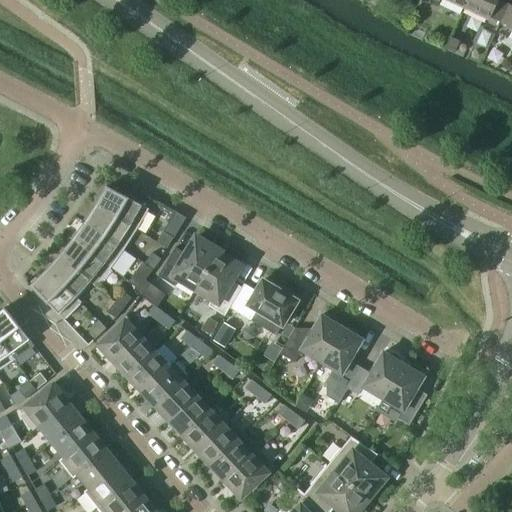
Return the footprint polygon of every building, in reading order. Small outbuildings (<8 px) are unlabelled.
[(495,30),(507,4),(498,0),(466,0),(463,8),(486,18),(483,25),(495,30)] [(511,5),(507,4),(495,30),(507,35),(510,29),(511,30),(511,5)] [(95,205),(136,230),(148,209),(106,186),(95,205)] [(123,249),(136,230),(95,205),(84,222),(123,249)] [(185,218),(174,211),(162,232),(173,238),(185,218)] [(110,268),(123,249),(84,222),(72,239),(110,268)] [(195,289),(218,251),(212,247),(213,245),(203,239),(202,241),(195,237),(185,254),(174,248),(157,276),(174,286),(178,279),(195,289)] [(95,286),(110,268),(72,239),(59,255),(95,286)] [(224,316),(229,308),(241,288),(230,281),(236,272),(237,273),(242,265),(231,259),(230,261),(218,254),(219,252),(218,251),(195,289),(211,299),(207,306),(224,316)] [(144,263),(152,270),(160,259),(152,253),(144,263)] [(95,287),(95,286),(59,255),(45,270),(80,303),(81,302),(75,297),(89,282),(95,287)] [(144,280),(152,270),(144,263),(136,274),(144,280)] [(63,320),(80,303),(45,270),(30,285),(63,320)] [(241,288),(229,308),(249,321),(256,310),(281,326),(296,301),(291,298),(292,294),(284,290),(281,292),(262,280),(255,291),(243,284),(241,288)] [(114,302),(123,308),(131,298),(122,291),(114,302)] [(115,319),(123,308),(114,302),(106,312),(115,319)] [(157,321),(164,314),(153,305),(147,313),(157,321)] [(11,353),(29,340),(4,308),(0,310),(0,340),(14,360),(15,359),(11,353)] [(168,329),(174,322),(164,314),(157,321),(168,329)] [(321,362),(341,327),(338,325),(337,321),(334,317),(329,316),(324,318),(321,315),(308,337),(294,328),(279,354),(294,363),(301,350),(321,362)] [(96,338),(106,329),(98,321),(89,330),(96,338)] [(115,362),(140,338),(126,323),(124,324),(122,322),(100,343),(102,345),(100,347),(115,362)] [(208,322),(202,333),(210,338),(217,326),(208,322)] [(347,388),(359,367),(349,361),(362,340),(358,337),(358,335),(356,331),(353,329),(348,328),(344,329),(341,327),(321,362),(333,369),(326,380),(326,396),(338,403),(347,389),(347,388)] [(190,347),(196,339),(186,331),(180,339),(190,347)] [(128,377),(154,353),(140,338),(115,362),(128,377)] [(196,339),(190,347),(200,354),(206,346),(196,339)] [(0,369),(14,360),(0,340),(0,369)] [(382,399),(403,364),(399,362),(399,358),(395,354),(391,353),(386,354),(382,352),(370,373),(359,367),(347,388),(347,389),(358,395),(363,387),(382,399)] [(142,392),(168,368),(154,353),(128,377),(142,392)] [(222,371),(228,363),(218,356),(212,364),(222,371)] [(142,392),(156,406),(181,382),(187,377),(173,362),(168,368),(142,392)] [(228,363),(222,371),(232,379),(238,371),(228,363)] [(403,364),(382,399),(402,410),(397,419),(408,425),(421,404),(411,398),(423,377),(420,374),(419,372),(418,368),(414,366),(410,365),(406,366),(403,364)] [(29,381),(36,390),(46,381),(39,373),(29,381)] [(254,396),(260,388),(250,380),(244,388),(254,396)] [(25,398),(36,390),(29,381),(19,390),(25,398)] [(169,421),(195,397),(181,382),(156,406),(169,421)] [(40,426),(67,404),(54,387),(52,389),(50,386),(26,405),(28,408),(27,409),(40,426)] [(260,388),(254,396),(264,404),(270,396),(260,388)] [(302,396),(295,407),(305,413),(312,402),(302,396)] [(183,436),(209,411),(195,397),(169,421),(183,436)] [(52,441),(80,419),(67,404),(40,426),(52,441)] [(287,421),(293,413),(283,405),(277,413),(287,421)] [(197,450),(222,426),(209,411),(183,436),(197,450)] [(293,413),(287,421),(297,429),(303,422),(293,413)] [(0,419),(0,430),(11,425),(6,416),(0,419)] [(59,462),(92,435),(80,419),(52,441),(64,456),(58,461),(59,462)] [(197,450),(210,465),(243,434),(230,419),(222,426),(197,450)] [(243,434),(210,465),(224,479),(257,449),(243,434)] [(72,477),(105,451),(92,435),(59,462),(72,477)] [(367,498),(375,488),(377,490),(387,478),(380,472),(379,474),(368,465),(377,455),(350,437),(326,466),(368,499),(368,498),(367,498)] [(21,465),(30,460),(23,449),(15,454),(21,465)] [(224,479),(238,495),(240,493),(242,496),(265,475),(262,473),(272,464),(257,449),(224,479)] [(84,493),(118,466),(105,451),(72,477),(73,478),(78,474),(89,487),(83,492),(84,493)] [(7,471),(15,466),(9,455),(0,460),(7,471)] [(30,460),(21,465),(27,476),(36,471),(30,460)] [(15,466),(7,471),(13,482),(21,478),(15,466)] [(97,508),(130,482),(118,466),(84,493),(97,508)] [(326,466),(303,494),(303,495),(322,511),(329,511),(335,506),(342,511),(358,511),(361,509),(359,508),(367,499),(368,499),(326,466)] [(99,511),(124,511),(143,497),(130,482),(97,508),(99,511)] [(41,500),(49,495),(43,484),(35,489),(41,500)] [(322,511),(303,495),(303,494),(297,489),(282,503),(291,511),(322,511)] [(26,507),(35,502),(29,491),(20,496),(26,507)] [(49,495),(41,500),(47,511),(56,506),(49,495)] [(154,511),(143,497),(124,511),(154,511)] [(40,511),(35,502),(26,507),(29,511),(40,511)]
